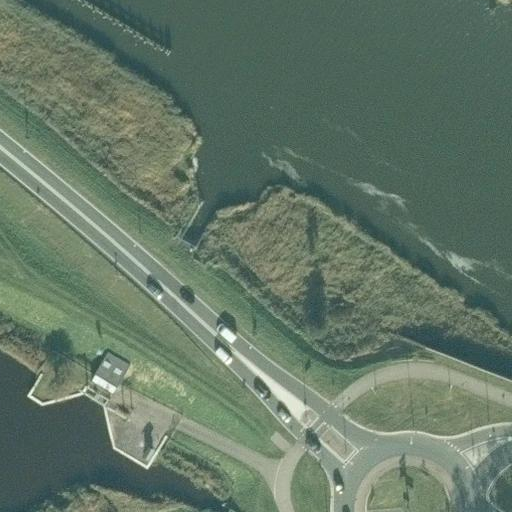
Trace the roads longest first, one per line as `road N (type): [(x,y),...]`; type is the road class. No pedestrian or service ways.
road 1 (primary): [(230,347),(0,146)]
road 2 (primary): [(387,447),(230,347)]
road 3 (primary): [(230,347),(348,487)]
